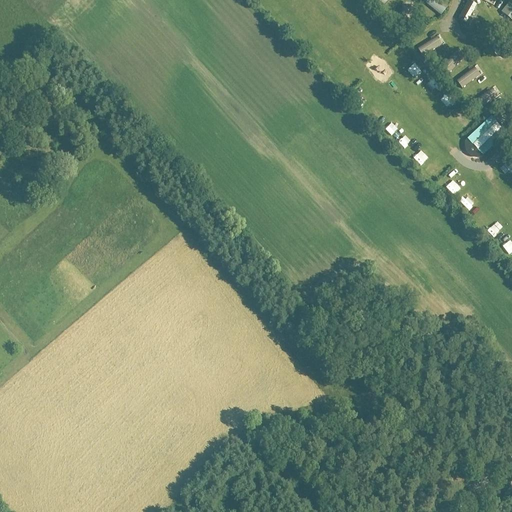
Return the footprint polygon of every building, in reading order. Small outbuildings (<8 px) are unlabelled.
[(375,0),(374,2),(381,9),(390,0),(375,0)] [(447,8),(437,0),(431,0),(428,5),(441,16),(447,8)] [(511,0),(502,13),(505,15),(508,11),(511,13),(511,0)] [(401,12),(399,29),(409,31),(411,14),(401,12)] [(290,29),(296,22),(289,15),(282,22),(290,29)] [(511,24),(501,29),(505,38),(511,34),(511,24)] [(387,27),(380,34),(389,42),(395,36),(387,27)] [(432,40),(417,49),(423,57),(437,48),(432,40)] [(313,56),(321,53),(316,43),(308,47),(313,56)] [(453,55),(441,68),(449,74),(460,62),(453,55)] [(329,73),(336,67),(328,59),(321,65),(329,73)] [(419,64),(411,71),(418,79),(426,72),(419,64)] [(470,71),(456,81),(462,89),(475,79),(470,71)] [(344,76),(337,82),(344,89),(351,83),(344,76)] [(488,92),(474,102),(480,110),(493,100),(488,92)] [(358,103),(365,110),(375,100),(369,93),(358,103)] [(381,105),(371,117),(381,124),(390,113),(381,105)] [(456,114),(460,124),(469,120),(465,110),(456,114)] [(471,157),(480,158),(507,134),(506,124),(504,124),(501,121),(501,119),(492,118),(466,143),(466,152),(468,152),(471,155),(471,157)] [(399,120),(387,129),(394,138),(406,129),(399,120)] [(405,142),(412,150),(418,144),(411,136),(405,142)] [(409,154),(412,150),(404,142),(401,145),(409,154)] [(427,173),(434,180),(443,170),(437,163),(427,173)] [(498,241),(509,230),(501,222),(490,233),(498,241)]
